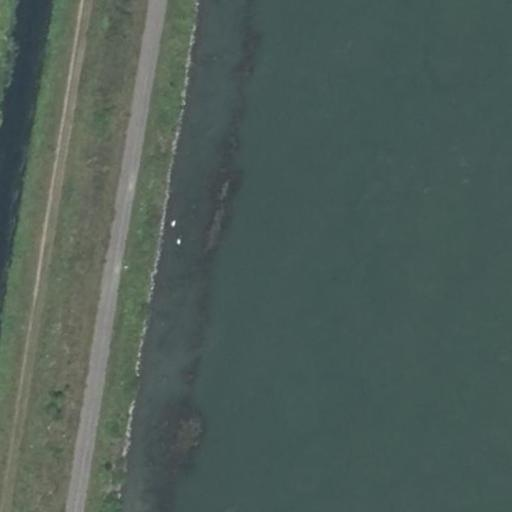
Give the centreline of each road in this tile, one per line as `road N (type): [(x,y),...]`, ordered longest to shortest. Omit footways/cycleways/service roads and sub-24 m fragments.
road 1 (track): [(91,0),(4,511)]
road 2 (track): [(150,0),(64,511)]
